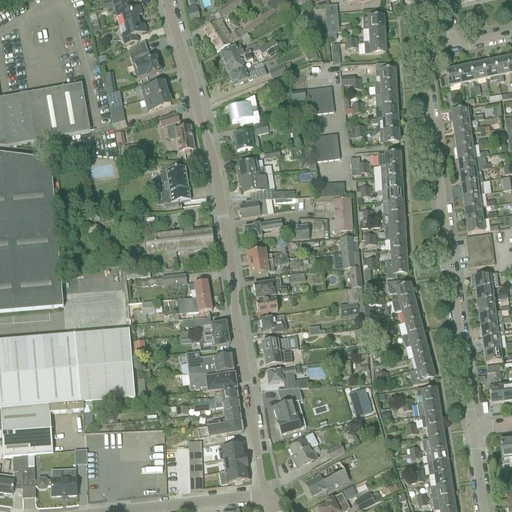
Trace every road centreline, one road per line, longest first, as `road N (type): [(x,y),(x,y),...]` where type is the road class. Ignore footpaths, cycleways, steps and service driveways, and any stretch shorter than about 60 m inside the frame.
road 1 (tertiary): [(265,495),(209,149),(165,0)]
road 2 (residential): [(472,429),(429,68),(436,53),(454,48)]
road 3 (unclassified): [(265,495),(43,511)]
